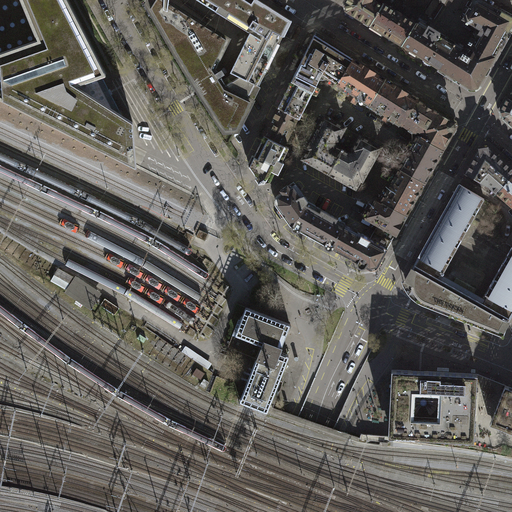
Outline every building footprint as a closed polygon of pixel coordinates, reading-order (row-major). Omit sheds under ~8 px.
[(136,158),(133,122),(122,116),(102,77),(104,74),(66,0),(0,0),(0,98),(136,167),(136,158)] [(258,85),(236,74),(221,82),(218,78),(224,73),(221,67),(214,72),(212,67),(225,38),(165,0),(150,0),(147,6),(224,130),(237,129),(258,85)] [(258,0),(206,0),(204,5),(246,31),(227,70),(236,74),(258,85),(290,19),(258,0)] [(347,0),(345,4),(346,7),(346,10),(369,25),(381,5),(374,0),(373,0),(347,0)] [(472,44),(481,49),(502,11),(482,0),(472,0),(471,1),(461,18),(474,27),(474,29),(480,31),(472,44)] [(383,2),(381,5),(369,25),(402,45),(415,22),(383,2)] [(511,16),(502,11),(481,49),(492,56),(511,21),(511,16)] [(439,68),(453,46),(454,44),(451,42),(446,39),(448,37),(418,19),(415,22),(402,45),(423,58),(422,60),(430,65),(431,63),(435,66),(439,68)] [(315,35),(278,108),(296,117),(300,119),(322,74),(332,80),(338,84),(353,59),(346,54),(315,35)] [(481,49),(472,44),(466,53),(453,46),(439,68),(454,77),(453,80),(458,83),(461,82),(472,89),(478,87),(492,56),(481,49)] [(386,79),(353,59),(338,84),(350,91),(346,98),(354,103),(358,100),(365,105),(366,101),(371,104),(386,79)] [(418,99),(386,79),(371,104),(374,106),(372,110),(379,114),(379,116),(387,121),(390,116),(403,124),(418,99)] [(511,99),(508,97),(501,110),(502,117),(511,125),(511,99)] [(422,102),(418,99),(403,124),(407,127),(415,131),(417,135),(443,149),(456,127),(456,123),(422,102)] [(278,108),(264,135),(283,144),(296,117),(278,108)] [(330,172),(353,131),(324,115),(306,148),(309,149),(304,158),(330,172)] [(380,147),(353,131),(330,172),(356,187),(361,178),(362,179),(380,147)] [(283,144),(264,135),(254,156),(252,155),(248,164),(256,176),(255,178),(259,183),(270,182),(275,172),(278,173),(283,162),(281,161),(288,147),(283,144)] [(417,135),(399,168),(425,182),(443,149),(417,135)] [(489,185),(497,191),(511,175),(511,167),(487,147),(478,148),(465,173),(489,185)] [(399,168),(381,200),(407,214),(425,182),(399,168)] [(511,175),(497,191),(511,204),(511,175)] [(308,234),(322,209),(308,201),(308,200),(302,192),(296,182),(289,187),(287,185),(281,189),(283,192),(278,195),(276,197),(276,200),(276,202),(276,205),(291,225),(292,229),(296,231),(301,230),(308,234)] [(484,302),(438,277),(442,270),(444,271),(485,199),(459,185),(413,267),(412,269),(410,268),(405,279),(402,279),(403,285),(405,289),(407,292),(410,294),(412,297),(415,299),(418,302),(422,304),(426,305),(499,334),(508,317),(484,302)] [(407,214),(381,200),(376,197),(365,216),(378,224),(376,227),(374,231),(392,241),(394,237),(407,214)] [(329,249),(333,248),(345,225),(336,220),(338,217),(322,209),(308,234),(324,243),(325,247),(329,249)] [(214,221),(191,211),(188,218),(211,229),(214,221)] [(345,225),(333,248),(357,261),(358,265),(362,267),(366,266),(368,267),(371,268),(376,267),(378,265),(392,241),(374,231),(370,239),(345,225)] [(206,239),(208,233),(199,229),(196,236),(205,240),(206,239)] [(487,295),(484,302),(508,317),(511,310),(511,245),(484,293),(487,295)] [(58,267),(54,274),(70,282),(73,276),(58,267)] [(76,275),(65,292),(91,309),(102,293),(76,275)] [(105,298),(101,304),(115,314),(120,307),(105,298)] [(276,319),(243,307),(233,334),(260,344),(256,356),(247,381),(239,401),(267,411),(274,393),(279,381),(287,360),(289,354),(283,352),(278,350),(280,345),(288,324),(276,319)] [(256,356),(260,344),(233,334),(228,347),(231,348),(231,347),(250,354),(256,356)] [(478,373),(392,369),(388,435),(474,440),(478,373)] [(505,384),(478,373),(474,440),(388,435),(388,438),(439,442),(474,447),(511,454),(511,431),(490,422),(505,384)] [(219,376),(216,375),(209,393),(235,403),(241,387),(218,379),(219,376)] [(511,387),(505,384),(490,422),(511,431),(511,387)]
